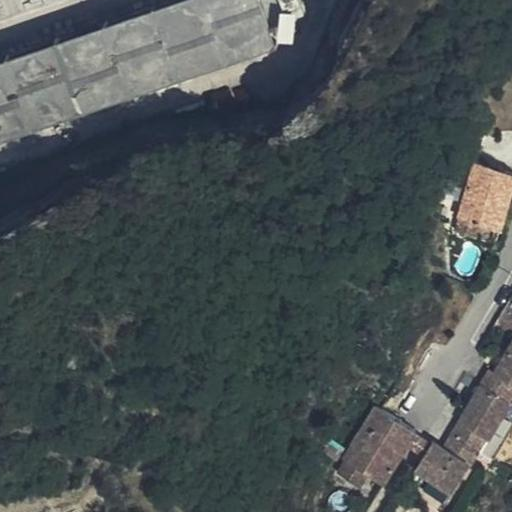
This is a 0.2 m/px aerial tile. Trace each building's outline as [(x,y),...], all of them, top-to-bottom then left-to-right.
[(0,140),(278,44),(261,0),(165,0),(0,57),(0,140)] [(511,174),(474,164),(457,220),(480,226),(500,232),(511,193),(511,174)] [(480,226),(457,220),(453,232),(477,239),(480,226)] [(489,369),(481,383),(509,399),(511,394),(511,344),(495,372),(489,369)] [(481,383),(450,433),(479,450),(489,437),(492,439),(511,405),(511,401),(509,399),(481,383)] [(489,437),(479,450),(498,461),(511,436),(511,405),(492,439),(489,437)] [(407,447),(417,434),(417,432),(377,408),(343,460),(384,485),(407,447)] [(433,441),(431,444),(424,456),(417,469),(455,491),(479,450),(450,433),(443,446),(433,441)] [(424,439),(417,434),(407,447),(417,452),(424,439)] [(431,444),(424,439),(417,452),(424,456),(431,444)]
